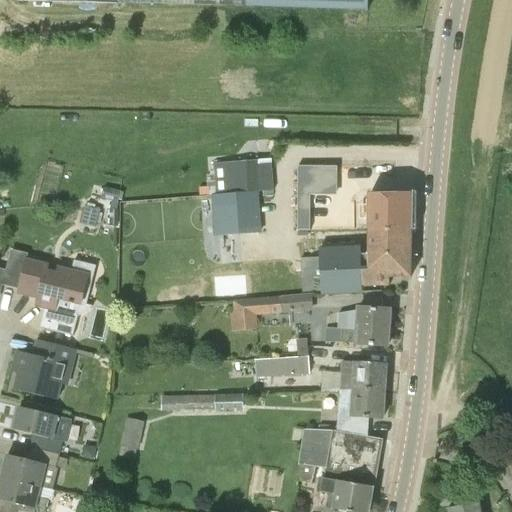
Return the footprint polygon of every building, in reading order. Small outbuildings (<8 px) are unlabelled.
[(22,0),(22,2),(125,5),(125,3),(368,11),(368,0),(22,0)] [(214,168),(216,195),(256,192),(274,191),(272,165),(214,168)] [(298,196),(310,196),(337,196),(337,167),(298,167),(298,196)] [(118,202),(120,193),(103,189),(101,200),(112,202),(118,203),(118,202)] [(256,192),(216,195),(215,195),(218,236),(259,233),(256,192)] [(369,235),(412,236),(413,194),(393,193),(369,193),(369,235)] [(310,196),(298,196),(298,208),(310,208),(310,196)] [(118,203),(112,202),(110,210),(118,210),(119,204),(118,203)] [(96,228),(100,211),(86,208),(82,225),(96,228)] [(310,208),(298,208),(298,220),(310,220),(310,208)] [(118,227),(118,211),(109,210),(109,227),(118,227)] [(310,232),(310,220),(298,220),(298,232),(310,232)] [(411,278),(412,236),(369,235),(369,255),(362,254),(362,248),(321,250),(324,295),(364,293),(363,288),(390,287),(391,278),(411,278)] [(58,274),(47,271),(48,266),(27,260),(19,294),(47,301),(40,329),(73,337),(78,317),(93,307),(93,306),(87,305),(97,266),(74,261),(72,271),(59,268),(58,274)] [(273,298),(274,315),(314,312),(313,295),(273,298)] [(258,331),(257,316),(255,300),(233,301),(234,313),(231,313),(233,333),(258,331)] [(390,311),(370,309),(358,308),(358,311),(339,315),(338,330),(327,329),(326,343),(339,344),(368,345),(388,347),(389,325),(391,325),(392,315),(390,315),(390,311)] [(297,341),(298,359),(310,358),(309,340),(297,341)] [(63,364),(72,367),(76,350),(37,341),(33,356),(23,353),(14,390),(58,401),(62,383),(58,382),(63,364)] [(257,379),(311,375),(310,358),(298,359),(256,361),(257,379)] [(387,365),(354,362),(343,362),(341,374),(340,392),(385,393),(387,365)] [(370,418),(383,419),(385,393),(340,392),(337,427),(368,433),(370,418)] [(245,414),(244,395),(163,397),(164,412),(216,412),(216,414),(245,414)] [(14,430),(38,436),(35,449),(60,455),(63,442),(54,440),(59,417),(19,408),(14,430)] [(139,452),(145,424),(128,420),(123,447),(139,452)] [(368,437),(368,433),(337,427),(337,432),(305,430),(300,465),(316,468),(325,470),(324,478),(319,477),(317,492),(321,493),(329,494),(326,508),(347,511),(369,511),(382,440),(368,437)] [(81,458),(94,460),(96,448),(84,445),(81,458)] [(32,461),(8,456),(2,476),(44,486),(49,465),(57,467),(60,455),(35,449),(32,461)] [(0,486),(0,500),(21,506),(19,511),(45,511),(48,501),(41,499),(44,486),(2,476),(0,486)]
